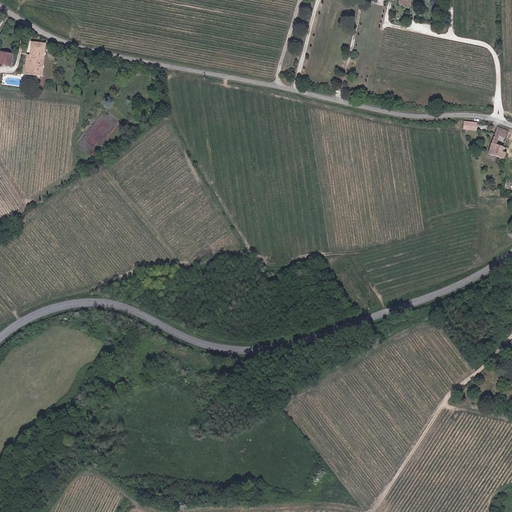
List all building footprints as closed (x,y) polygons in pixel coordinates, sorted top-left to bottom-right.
[(30,55),(30,59),(28,74),(45,76),(48,44),(35,42),(34,56),(30,55)] [(15,55),(3,53),(1,62),(14,65),(15,55)] [(477,125),(463,123),(463,131),(476,132),(477,125)] [(490,147),(487,154),(502,159),(504,153),(502,153),(500,152),(502,147),(507,132),(496,128),(490,147)] [(511,133),(507,132),(502,147),(504,147),(511,150),(511,133)]
